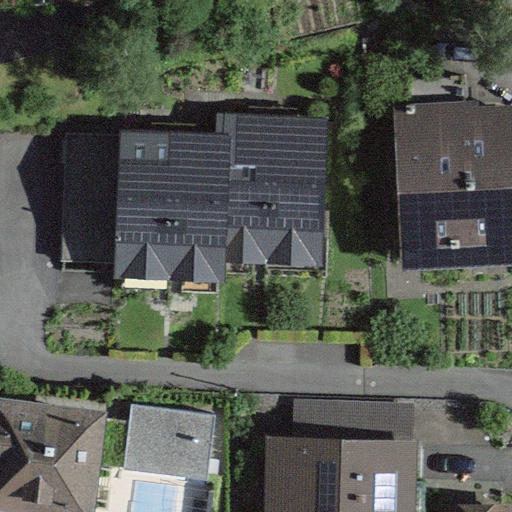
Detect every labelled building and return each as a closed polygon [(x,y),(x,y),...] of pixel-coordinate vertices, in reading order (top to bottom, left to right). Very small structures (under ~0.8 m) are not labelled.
[(406,74),(408,96),(391,96),(401,264),(511,257),(511,98),(477,101),(476,92),(466,92),(465,71),(406,74)] [(216,126),(229,126),(225,267),(261,268),(262,252),(267,252),(273,102),(248,101),(248,106),(216,105),(216,126)] [(273,102),(267,252),(273,252),(273,266),(326,267),(327,235),(323,235),(328,109),(299,108),(299,102),(273,102)] [(156,270),(169,270),(175,119),(149,118),(149,124),(119,123),(118,131),(117,163),(116,195),(115,227),(114,258),(114,268),(120,268),(120,283),(155,284),(156,270)] [(175,119),(169,270),(182,270),(181,285),(217,286),(217,272),(225,272),(225,267),(229,126),(216,126),(198,125),(198,119),(175,119)] [(118,131),(66,129),(65,161),(117,163),(118,131)] [(117,163),(65,161),(64,193),(116,195),(117,163)] [(116,195),(64,193),(63,225),(115,227),(116,195)] [(115,227),(63,225),(62,257),(114,258),(115,227)] [(0,499),(36,504),(35,511),(65,511),(66,508),(93,511),(107,401),(0,387),(0,499)] [(213,408),(129,398),(122,467),(205,476),(213,408)] [(416,511),(419,431),(411,431),(412,403),(293,400),(292,427),(265,426),(262,511),(416,511)] [(440,497),(439,511),(509,511),(510,498),(440,497)]
